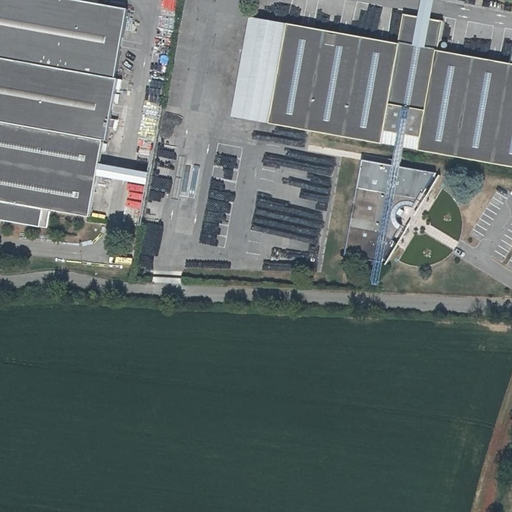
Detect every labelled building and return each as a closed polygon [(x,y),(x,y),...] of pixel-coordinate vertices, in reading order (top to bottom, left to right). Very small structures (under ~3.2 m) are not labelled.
[(0,0),(0,60),(119,82),(132,13),(60,0),(0,0)] [(364,157),(351,224),(346,255),(379,263),(378,287),(383,288),(405,227),(401,221),(400,215),(405,210),(409,208),(416,209),(424,190),(426,191),(439,170),(406,164),(408,149),(511,167),(511,63),(442,50),(447,23),(437,21),(438,11),(440,2),(431,0),(426,0),(425,8),(423,19),(406,15),(401,46),(295,28),(276,127),(396,147),(394,163),(364,157)] [(276,127),(295,28),(255,20),(236,119),(276,127)] [(51,214),(92,221),(106,144),(110,145),(113,131),(117,132),(119,124),(114,123),(122,83),(119,82),(0,60),(0,221),(49,231),(51,214)] [(333,158),(308,157),(307,182),(333,183),(333,158)] [(314,258),(321,226),(278,217),(274,238),(254,234),(252,246),(314,258)] [(239,244),(255,245),(255,236),(239,236),(239,244)]
